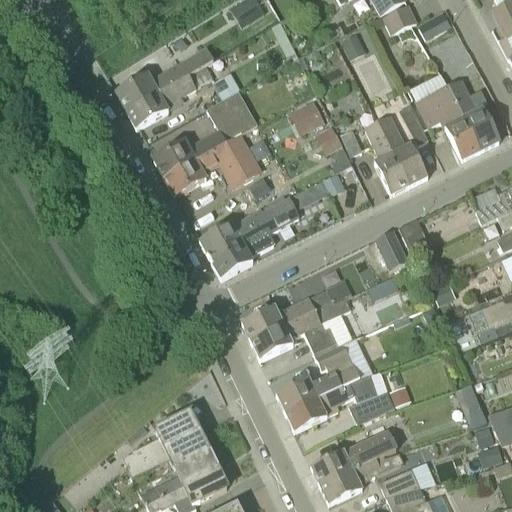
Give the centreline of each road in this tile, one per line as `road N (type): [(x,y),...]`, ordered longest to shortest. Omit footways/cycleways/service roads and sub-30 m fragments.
road 1 (residential): [(204,310),(87,89),(28,0)]
road 2 (residential): [(204,310),(511,161)]
road 3 (residential): [(300,511),(204,310)]
